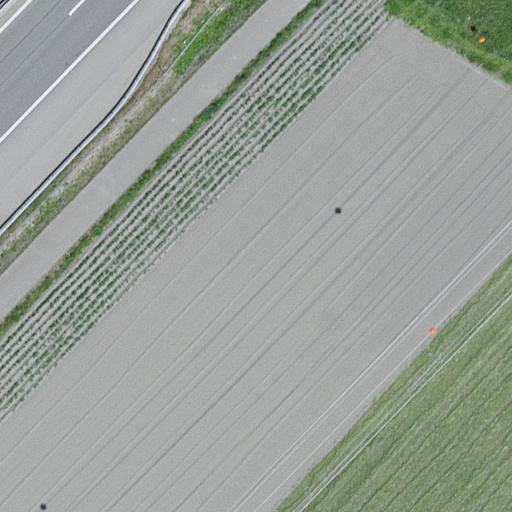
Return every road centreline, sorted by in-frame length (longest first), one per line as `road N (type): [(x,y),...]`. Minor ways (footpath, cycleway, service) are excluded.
road 1 (track): [(293,0),(0,295)]
road 2 (motorway): [(0,89),(88,0)]
